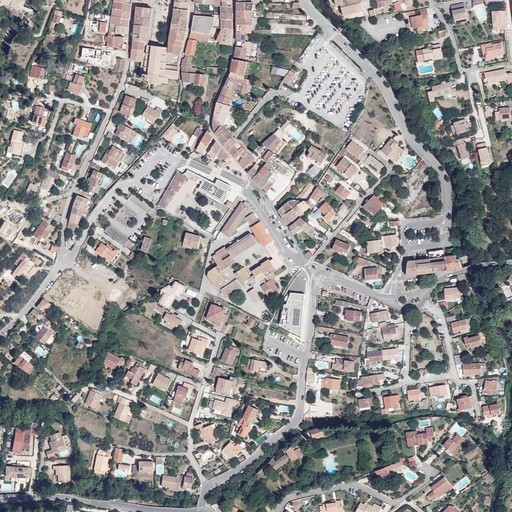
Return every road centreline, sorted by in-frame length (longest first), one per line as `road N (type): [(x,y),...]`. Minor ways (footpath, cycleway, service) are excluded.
road 1 (residential): [(207,487),(250,461),(298,415),(317,284)]
road 2 (residential): [(409,309),(407,375),(452,373),(441,316),(424,300)]
road 3 (residential): [(276,511),(293,496),(350,484),(396,502),(430,477),(424,468)]
road 4 (residential): [(59,262),(71,197),(109,110)]
road 5 (residential): [(369,70),(409,138),(440,172),(446,206)]
road 6 (unclassified): [(0,500),(59,496),(154,511)]
road 7 (residential): [(369,150),(386,164),(386,175),(309,264)]
road 8 (residential): [(479,126),(470,75),(430,0)]
road 9 (residential): [(109,110),(126,68),(132,2),(157,0)]
road 10 (residential): [(192,323),(217,340),(190,425)]
